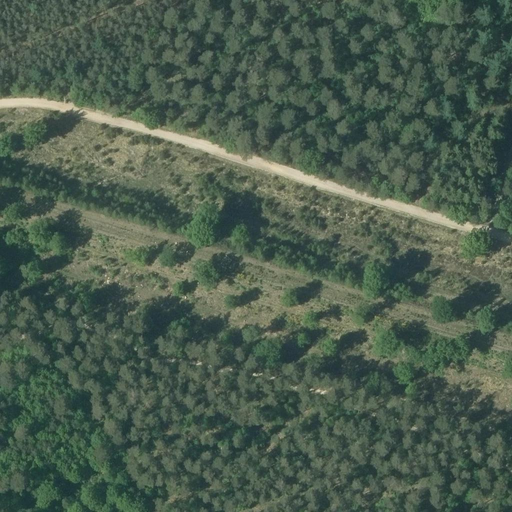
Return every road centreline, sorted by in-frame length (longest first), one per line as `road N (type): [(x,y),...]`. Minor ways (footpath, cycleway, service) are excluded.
road 1 (track): [(487,231),(48,100),(0,103)]
road 2 (track): [(40,337),(147,511)]
